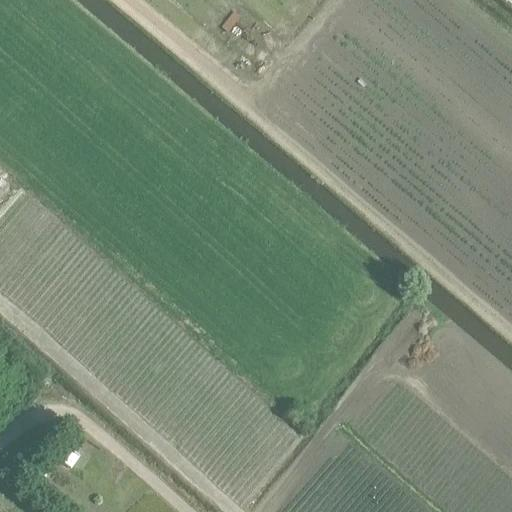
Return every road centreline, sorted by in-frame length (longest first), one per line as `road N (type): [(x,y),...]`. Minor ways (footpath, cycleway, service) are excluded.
road 1 (track): [(265,511),(379,375),(404,380),(511,471)]
road 2 (track): [(0,302),(232,511)]
road 3 (track): [(0,445),(40,413),(73,416),(187,511)]
